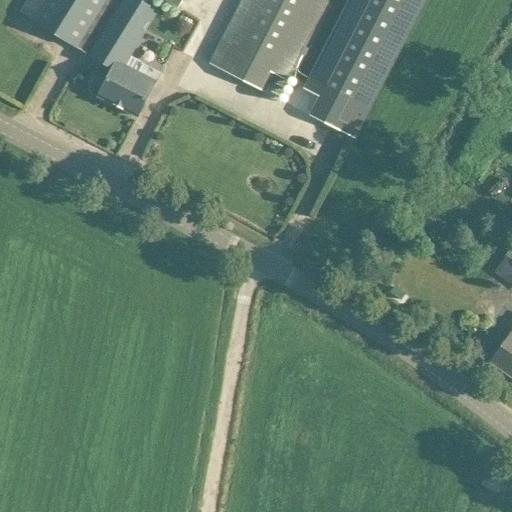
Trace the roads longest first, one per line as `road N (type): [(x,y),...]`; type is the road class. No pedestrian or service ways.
road 1 (tertiary): [(511,428),(410,350),(296,280),(0,125)]
road 2 (track): [(207,511),(255,257)]
